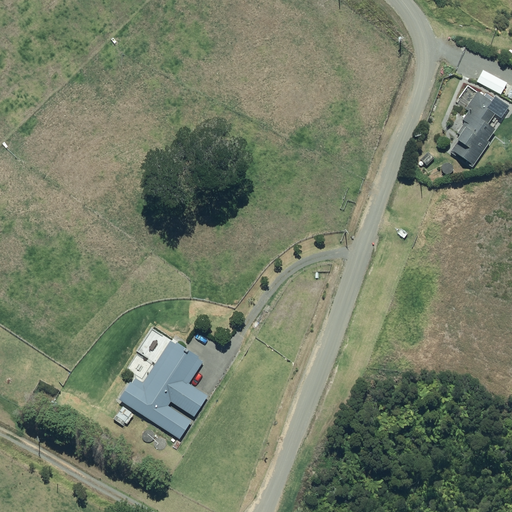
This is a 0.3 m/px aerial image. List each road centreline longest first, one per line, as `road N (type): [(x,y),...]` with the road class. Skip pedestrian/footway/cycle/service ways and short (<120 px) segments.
road 1 (residential): [(263,511),(419,93),(422,37),(399,0)]
road 2 (unknown): [(368,230),(308,236),(278,249),(190,361)]
road 3 (unknown): [(180,511),(0,414)]
